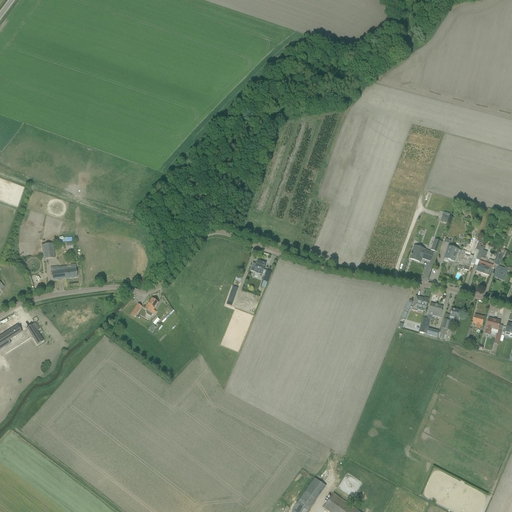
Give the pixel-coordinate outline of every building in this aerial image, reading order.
[(437,253),(441,242),(434,240),(430,250),(437,253)] [(42,245),(43,260),(55,258),(53,244),(42,245)] [(445,256),(444,261),(448,262),(449,260),(454,262),(454,261),(456,262),(459,263),(458,265),(458,266),(460,259),(463,260),(464,256),(460,254),(461,251),(460,250),(453,248),(449,246),(447,252),(445,256)] [(430,262),(433,254),(425,251),(425,250),(420,248),(418,251),(413,249),(411,254),(411,255),(410,259),(420,263),(422,258),(424,258),(424,259),(430,262)] [(458,266),(458,267),(462,268),(462,269),(468,271),(471,264),(474,265),(476,260),(479,251),(475,250),(473,256),(470,255),(469,257),(464,256),(463,260),(460,259),(458,266)] [(498,253),(494,264),(499,266),(503,255),(498,253)] [(255,273),(259,274),(264,276),(261,287),(265,288),(267,283),(271,273),(263,270),(265,264),(258,261),(256,265),(253,263),(250,271),(255,273)] [(479,261),(477,266),(476,271),(489,276),(493,266),(479,261)] [(59,267),(50,268),(52,281),(77,278),(75,265),(70,265),(70,266),(70,269),(66,270),(66,267),(59,267)] [(499,279),(504,281),(507,270),(498,267),(494,277),(499,279)] [(227,302),(226,304),(231,306),(232,304),(238,288),(233,287),(227,302)] [(425,312),(427,304),(429,299),(424,298),(424,299),(415,297),(412,309),(425,312)] [(153,310),(159,303),(155,301),(156,300),(154,298),(153,299),(152,298),(150,302),(149,301),(147,303),(148,304),(145,309),(154,315),(156,312),(153,310)] [(130,315),(134,318),(142,307),(138,304),(130,315)] [(430,304),(427,315),(440,318),(442,311),(443,307),(430,304)] [(453,323),(457,324),(458,318),(460,311),(455,310),(456,309),(453,308),(453,309),(451,309),(450,314),(449,319),(453,320),(453,323)] [(476,324),(475,328),(480,329),(481,325),(482,325),(483,323),(484,318),(475,315),(473,320),(473,323),(476,324)] [(418,332),(426,334),(430,320),(422,318),(418,332)] [(442,329),(448,330),(450,321),(444,319),(442,329)] [(485,334),(490,335),(492,328),(498,330),(499,327),(500,322),(488,319),(486,327),(487,327),(485,334)] [(32,325),(26,328),(37,346),(37,345),(42,341),(43,342),(36,331),(39,330),(35,323),(32,325)] [(0,336),(0,350),(5,347),(3,344),(17,335),(21,333),(21,332),(17,326),(5,333),(0,336)] [(428,328),(426,335),(437,338),(439,331),(428,328)] [(323,508),(329,511),(359,511),(333,493),(323,508)] [(303,511),(309,505),(300,499),(292,510),(294,511),(303,511)]
